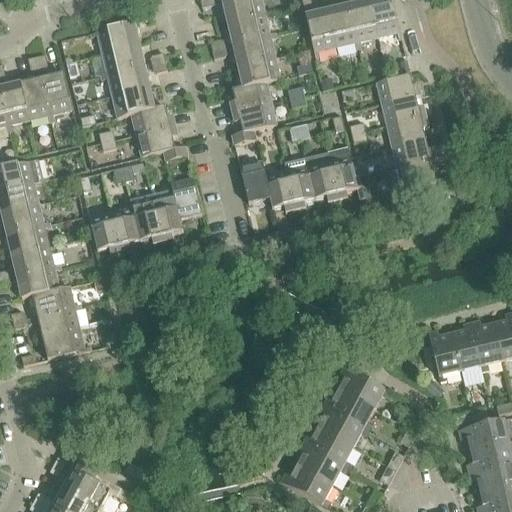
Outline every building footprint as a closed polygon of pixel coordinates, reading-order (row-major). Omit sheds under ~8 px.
[(214,0),(211,0),(200,3),(202,12),(216,8),(214,0)] [(251,0),(223,7),(228,28),(266,19),(261,1),(266,0),(251,0)] [(310,0),(302,0),(301,0),(305,14),(311,13),(313,9),(310,0)] [(388,0),(370,4),(379,42),(397,37),(399,43),(402,42),(392,0),(388,0)] [(362,52),(361,46),(379,42),(370,4),(349,9),(359,52),(362,52)] [(349,9),(328,14),(337,52),(355,47),(356,53),(359,52),(349,9)] [(153,14),(139,17),(142,26),(156,23),(153,14)] [(318,56),(337,52),(328,14),(306,20),(316,63),(319,62),(318,56)] [(266,19),(228,28),(233,50),(276,39),(276,37),(270,38),(266,19)] [(134,28),(92,38),(92,41),(98,40),(102,59),(140,50),(134,28)] [(276,39),(233,50),(238,71),(276,62),(271,43),(277,42),(276,39)] [(221,43),(210,46),(212,55),(226,51),(225,45),(221,43)] [(140,50),(102,59),(107,77),(101,79),(102,81),(145,71),(140,50)] [(226,51),(212,55),(214,63),(226,61),(228,57),(226,51)] [(153,60),(151,63),(152,69),(166,66),(164,57),(153,60)] [(45,59),(36,61),(40,75),(46,74),(48,70),(45,59)] [(36,61),(28,63),(31,74),(34,76),(40,75),(36,61)] [(267,87),(281,84),(276,62),(238,71),(243,92),(244,92),(267,87)] [(166,66),(152,69),(154,75),(157,77),(168,74),(166,66)] [(311,67),(297,71),(299,79),(313,76),(311,67)] [(145,71),(102,81),(103,84),(108,82),(113,101),(150,92),(145,71)] [(63,77),(42,83),(52,125),(55,125),(53,119),(73,114),(63,77)] [(411,79),(377,87),(382,109),(416,101),(416,102),(421,100),(419,90),(414,91),(411,79)] [(42,83),(20,88),(30,125),(48,120),(50,126),(52,125),(42,83)] [(331,83),(321,85),(323,95),(334,93),(331,83)] [(233,94),(236,106),(231,107),(233,117),(272,108),(267,87),(244,92),(243,92),(233,94)] [(12,135),(11,129),(30,125),(20,88),(0,92),(0,95),(10,135),(12,135)] [(302,91),(288,94),(290,104),(304,100),(302,91)] [(150,92),(113,101),(118,123),(132,119),(155,113),(150,92)] [(356,92),(342,96),(344,105),(358,101),(356,92)] [(0,95),(0,131),(6,130),(7,136),(10,135),(0,95)] [(304,100),(290,104),(292,112),(306,109),(304,100)] [(416,101),(382,109),(387,130),(426,121),(424,111),(419,112),(416,102),(416,101)] [(272,108),(233,117),(235,127),(240,126),(243,137),(243,138),(254,135),(277,130),(272,108)] [(155,113),(132,119),(137,140),(176,131),(173,121),(168,122),(165,110),(155,113)] [(94,119),(80,122),(83,131),(97,128),(94,119)] [(341,120),(333,122),(336,136),(345,134),(341,120)] [(426,121),(387,130),(392,152),(426,143),(424,132),(429,131),(426,121)] [(364,127),(350,130),(352,139),(366,135),(364,127)] [(307,128),(298,130),(302,144),(311,142),(307,128)] [(298,130),(290,132),(293,146),(302,144),(298,130)] [(176,131),(137,140),(142,162),(164,156),(175,154),(175,153),(173,142),(178,141),(176,131)] [(113,135),(99,138),(101,147),(115,143),(113,135)] [(243,138),(246,147),(256,144),(254,135),(243,138)] [(366,135),(352,139),(354,148),(368,144),(366,135)] [(243,137),(233,140),(235,149),(246,147),(243,138),(243,137)] [(115,143),(101,147),(103,155),(117,152),(115,143)] [(426,143),(392,152),(397,173),(436,163),(434,154),(429,155),(426,143)] [(175,154),(178,163),(188,161),(186,151),(175,153),(175,154)] [(348,201),(347,196),(358,194),(359,193),(356,183),(349,152),(327,157),(338,204),(348,201)] [(175,154),(164,156),(166,166),(178,163),(175,154)] [(306,162),(308,170),(316,204),(327,201),(328,206),(338,204),(327,157),(306,162)] [(285,167),(287,175),(296,214),(306,211),(304,206),(316,204),(308,170),(306,162),(285,167)] [(436,163),(397,173),(388,175),(393,193),(395,196),(402,194),(403,195),(436,186),(434,175),(439,173),(436,163)] [(38,164),(0,172),(0,195),(40,186),(49,184),(48,182),(43,183),(38,164)] [(263,166),(240,171),(249,208),(270,203),(271,203),(265,180),(266,180),(263,166)] [(132,170),(123,172),(127,186),(135,184),(132,170)] [(123,172),(114,174),(118,188),(127,186),(123,172)] [(265,180),(271,203),(270,203),(273,214),(285,211),(286,216),(296,214),(287,175),(266,180),(265,180)] [(80,182),(83,196),(92,194),(89,180),(80,182)] [(366,181),(356,183),(359,193),(368,191),(366,181)] [(202,220),(194,183),(171,188),(173,194),(174,202),(175,202),(181,225),(202,220)] [(35,190),(41,189),(40,186),(0,195),(0,208),(2,218),(39,209),(35,190)] [(358,194),(361,204),(370,202),(368,191),(359,193),(358,194)] [(172,238),(184,235),(181,225),(175,202),(174,202),(173,194),(152,199),(154,207),(163,246),(173,243),(172,238)] [(152,199),(130,204),(132,212),(133,212),(141,246),(152,243),(153,248),(163,246),(154,207),(152,199)] [(39,209),(2,218),(7,239),(50,229),(50,226),(44,228),(39,209)] [(130,248),(141,246),(133,212),(132,212),(111,217),(121,256),(131,253),(130,248)] [(111,217),(90,222),(98,256),(110,253),(111,258),(121,256),(111,217)] [(50,229),(7,239),(12,260),(50,251),(45,233),(51,231),(50,229)] [(50,251),(12,260),(17,281),(60,271),(60,269),(54,270),(50,251)] [(60,294),(59,293),(55,275),(61,274),(60,271),(17,281),(23,303),(33,301),(33,300),(60,294)] [(5,275),(0,276),(0,285),(10,283),(9,277),(5,275)] [(10,283),(0,285),(0,294),(9,292),(11,289),(10,283)] [(103,284),(95,286),(97,294),(105,292),(103,284)] [(60,294),(33,300),(33,301),(38,321),(81,311),(80,309),(75,310),(70,291),(59,293),(60,294)] [(81,311),(38,321),(43,343),(80,334),(76,315),(81,314),(81,311)] [(23,316),(11,318),(13,327),(27,324),(26,318),(23,316)] [(511,317),(505,319),(506,325),(494,328),(503,365),(511,363),(511,317)] [(27,324),(13,327),(15,336),(27,333),(29,330),(27,324)] [(480,325),(472,327),(483,376),(489,375),(488,369),(503,365),(494,328),(482,331),(480,325)] [(464,335),(452,338),(461,375),(476,372),(477,378),(483,376),(472,327),(463,329),(464,335)] [(80,334),(43,343),(48,364),(91,354),(90,351),(85,352),(80,334)] [(438,335),(429,337),(439,381),(440,386),(447,385),(446,379),(461,375),(452,338),(440,341),(438,335)] [(33,358),(21,361),(24,370),(38,367),(36,361),(33,358)] [(345,383),(339,394),(374,413),(382,400),(387,402),(390,396),(344,371),(339,380),(345,383)] [(327,402),(323,410),(369,435),(372,430),(367,427),(374,413),(339,394),(333,405),(327,402)] [(511,406),(497,410),(499,419),(511,415),(511,406)] [(324,421),(318,432),(354,451),(361,438),(366,441),(369,435),(323,410),(319,418),(324,421)] [(470,417),(472,425),(488,421),(486,413),(470,417)] [(470,417),(455,420),(457,429),(472,425),(470,417)] [(408,420),(403,429),(409,432),(417,436),(422,428),(408,420)] [(510,422),(459,434),(461,444),(467,443),(470,455),(510,446),(506,431),(511,429),(510,422)] [(307,440),(303,448),(349,473),(351,468),(346,465),(354,451),(318,432),(312,443),(307,440)] [(409,432),(401,446),(409,451),(417,436),(409,432)] [(511,456),(510,446),(470,455),(473,467),(467,469),(469,478),(511,467),(511,456)] [(303,459),(297,470),(333,489),(340,476),(346,479),(349,473),(303,448),(298,456),(303,459)] [(395,456),(388,470),(396,475),(404,461),(395,456)] [(58,462),(51,476),(58,480),(66,466),(58,462)] [(133,499),(98,479),(99,478),(76,466),(71,476),(73,477),(76,479),(58,511),(104,511),(113,498),(137,511),(143,498),(135,494),(133,499)] [(126,475),(142,483),(141,484),(149,488),(154,479),(131,467),(126,475)] [(511,467),(469,478),(471,486),(477,485),(480,497),(511,489),(511,467)] [(286,478),(281,487),(327,511),(331,506),(326,503),(333,489),(297,470),(291,481),(286,478)] [(388,470),(380,484),(389,489),(396,475),(388,470)] [(58,511),(76,479),(73,477),(71,476),(51,511),(58,511)] [(483,509),(477,511),(507,511),(511,511),(511,489),(480,497),(483,509)] [(375,494),(367,508),(374,511),(376,511),(383,498),(375,494)] [(39,498),(34,505),(46,511),(49,511),(53,505),(39,498)]
